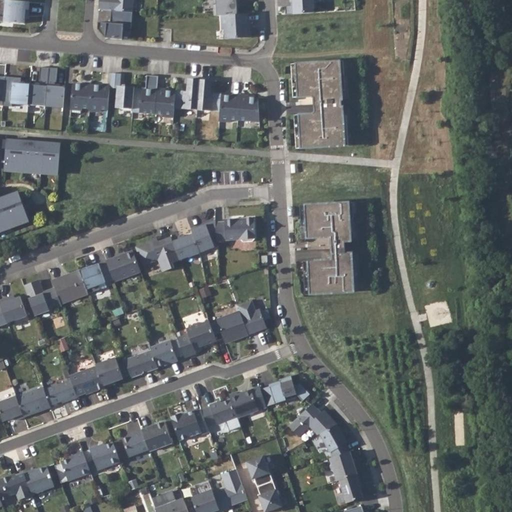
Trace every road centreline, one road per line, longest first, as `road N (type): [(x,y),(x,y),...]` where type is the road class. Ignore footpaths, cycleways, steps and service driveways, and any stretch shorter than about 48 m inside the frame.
road 1 (residential): [(300,346),(0,450)]
road 2 (residential): [(278,190),(200,197),(0,273)]
road 3 (residential): [(395,511),(384,461),(300,346)]
road 4 (residential): [(87,47),(263,61)]
road 5 (residential): [(300,346),(285,292),(278,190)]
road 6 (residential): [(278,190),(274,83),(263,61)]
